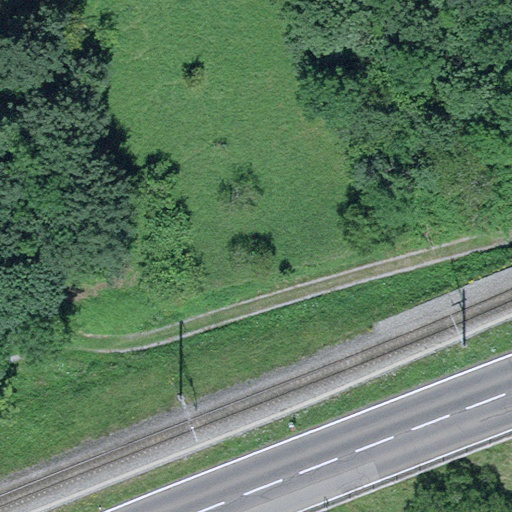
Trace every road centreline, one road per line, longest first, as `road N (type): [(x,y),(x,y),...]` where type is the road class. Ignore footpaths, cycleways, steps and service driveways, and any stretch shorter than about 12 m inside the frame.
road 1 (track): [(511,235),(338,278),(121,347),(41,344),(0,352)]
road 2 (primary): [(201,511),(511,392)]
